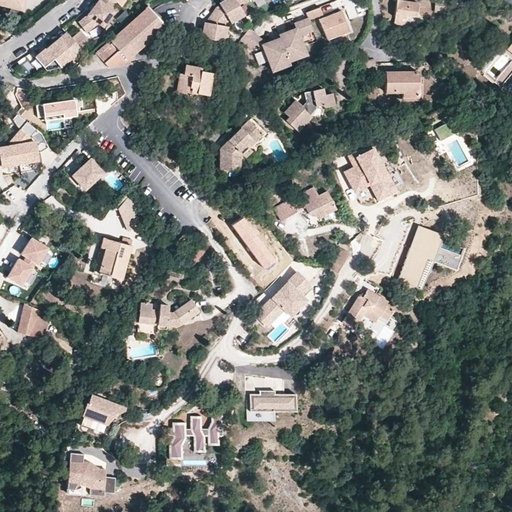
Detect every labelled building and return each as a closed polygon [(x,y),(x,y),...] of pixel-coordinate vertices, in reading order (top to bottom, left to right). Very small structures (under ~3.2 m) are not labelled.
[(24,0),(0,0),(0,2),(4,4),(4,5),(22,10),(24,0)] [(112,0),(92,0),(83,13),(74,20),(82,30),(94,21),(99,25),(110,13),(108,11),(116,3),(112,0)] [(205,24),(203,36),(227,42),(234,25),(244,18),(238,4),(245,1),(244,0),(225,0),(218,4),(205,24)] [(418,3),(397,0),(395,17),(405,19),(406,15),(416,16),(418,3)] [(451,1),(439,0),(435,0),(434,11),(451,12),(451,1)] [(96,54),(109,68),(129,65),(127,61),(129,59),(152,39),(165,26),(148,6),(96,54)] [(323,13),(320,7),(307,13),(308,17),(309,19),(323,13)] [(342,10),(320,19),(328,39),(350,30),(342,10)] [(300,36),(313,30),(309,19),(308,17),(295,23),(296,27),(285,31),(286,34),(280,36),(281,40),(289,61),(301,56),(297,45),(303,43),(300,36)] [(249,28),(241,39),(253,49),(259,41),(262,44),(269,59),(274,57),(279,68),(270,40),(266,42),(249,28)] [(79,32),(71,39),(79,48),(87,41),(79,32)] [(61,47),(70,39),(65,33),(56,41),(61,47)] [(425,34),(415,37),(418,46),(427,43),(425,34)] [(60,68),(81,51),(70,39),(61,47),(56,41),(34,57),(46,71),(60,68)] [(279,68),(290,63),(289,61),(281,40),(275,42),(273,39),(270,40),(279,68)] [(306,54),(303,43),(297,45),(301,56),(306,54)] [(501,87),(511,73),(511,53),(507,50),(504,47),(483,72),(501,87)] [(438,57),(440,65),(448,63),(447,55),(438,57)] [(273,70),(279,68),(274,57),(269,59),(273,70)] [(375,61),(365,61),(365,75),(369,75),(368,69),(375,69),(375,61)] [(184,74),(181,73),(178,94),(189,95),(189,92),(209,95),(213,73),(202,70),(202,68),(186,65),(184,74)] [(418,71),(387,72),(387,92),(403,92),(404,96),(419,96),(418,71)] [(324,86),(302,89),(304,100),(301,103),(295,98),(283,110),(294,120),(291,124),(302,134),(316,120),(318,121),(330,119),(329,111),(336,109),(333,91),(326,93),(324,86)] [(304,100),(302,89),(295,98),(301,103),(304,100)] [(48,122),(82,118),(80,100),(46,104),(48,122)] [(262,134),(248,121),(222,149),(223,169),(240,168),(239,158),(242,156),(245,158),(252,150),(249,147),(262,134)] [(447,121),(431,130),(438,142),(454,132),(447,121)] [(38,130),(28,123),(11,146),(1,147),(4,170),(44,165),(41,142),(36,141),(38,130)] [(179,141),(173,146),(179,152),(185,146),(179,141)] [(353,166),(346,170),(356,187),(369,179),(379,196),(394,188),(368,144),(360,148),(358,145),(345,153),(353,166)] [(90,159),(71,175),(85,191),(103,174),(90,159)] [(318,199),(318,197),(315,190),(309,188),(274,207),(280,219),(304,206),(318,199)] [(336,209),(327,192),(318,197),(318,199),(304,206),(309,215),(319,218),(336,209)] [(144,226),(131,196),(119,208),(127,232),(144,226)] [(242,217),(232,225),(264,267),(274,260),(242,217)] [(443,237),(419,228),(399,283),(423,292),(443,237)] [(30,236),(21,251),(27,254),(23,261),(18,257),(7,274),(21,282),(35,259),(37,260),(46,245),(30,236)] [(103,239),(100,249),(106,250),(99,275),(120,281),(131,241),(123,239),(121,245),(103,239)] [(194,263),(203,250),(194,244),(185,258),(194,263)] [(336,271),(347,251),(336,246),(326,266),(336,271)] [(106,250),(100,249),(94,273),(99,275),(106,250)] [(313,288),(297,271),(254,314),(265,325),(283,307),(288,313),(313,288)] [(386,319),(393,309),(385,303),(387,300),(368,289),(363,297),(359,295),(342,321),(356,329),(362,321),(359,319),(362,314),(365,310),(368,312),(370,309),(378,315),(386,319)] [(140,303),(139,314),(138,321),(138,322),(167,326),(174,326),(179,325),(182,322),(198,311),(191,300),(174,313),(169,312),(169,306),(161,305),(161,311),(152,311),(152,305),(149,304),(149,303),(143,302),(143,304),(140,303)] [(17,333),(26,335),(38,310),(25,305),(17,333)] [(362,314),(374,321),(378,315),(370,309),(368,312),(365,310),(362,314)] [(51,320),(38,310),(26,335),(42,340),(51,320)] [(167,326),(138,322),(137,332),(166,335),(167,326)] [(274,391),(259,391),(259,394),(249,394),(250,411),(274,411),(273,396),(283,396),(283,394),(274,394),(274,391)] [(295,411),(295,394),(283,394),(283,396),(273,396),(274,411),(295,411)] [(91,428),(102,432),(108,420),(110,420),(113,417),(114,413),(117,414),(124,411),(125,408),(91,395),(87,404),(86,403),(81,415),(83,415),(79,425),(90,429),(91,428)] [(173,429),(168,429),(168,434),(173,435),(172,438),(170,443),(170,457),(182,457),(182,448),(204,448),(204,440),(208,440),(208,443),(218,443),(218,436),(222,436),(222,429),(217,429),(221,422),(222,421),(222,411),(211,411),(211,422),(208,430),(201,429),(201,417),(191,416),(191,429),(185,429),(185,423),(173,423),(173,429)] [(105,477),(106,470),(99,469),(98,471),(87,465),(89,463),(83,462),(84,454),(70,453),(66,489),(104,492),(105,477)] [(114,493),(115,477),(105,477),(104,492),(114,493)]
